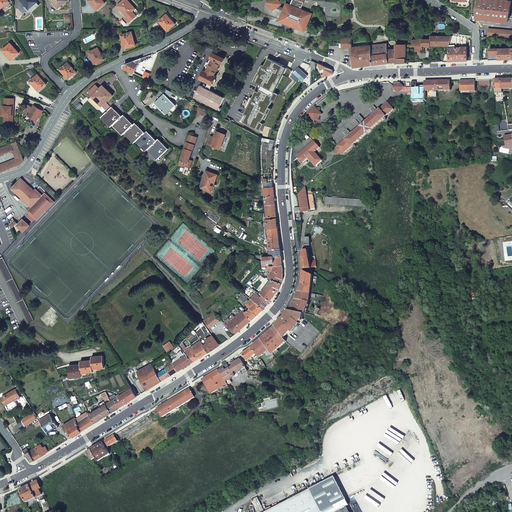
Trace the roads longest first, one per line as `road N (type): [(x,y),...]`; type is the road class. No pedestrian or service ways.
road 1 (secondary): [(347,77),(307,99),(288,128),(282,193),(290,275),(279,306),(251,335),(28,475)]
road 2 (residential): [(70,93),(206,17)]
road 3 (residential): [(347,77),(332,63),(206,17)]
road 4 (secondary): [(477,69),(347,77)]
road 5 (unknown): [(114,63),(164,134),(200,123)]
